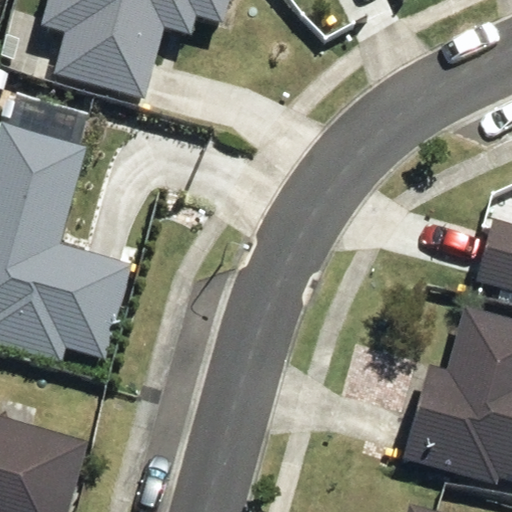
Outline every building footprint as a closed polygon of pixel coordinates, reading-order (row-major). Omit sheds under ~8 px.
[(42,0),(32,38),(53,44),(43,82),(137,107),(155,42),(182,49),(189,27),(216,34),(225,0),(42,0)] [(77,159),(0,138),(0,357),(52,371),(54,361),(100,373),(127,273),(52,254),(77,159)] [(511,238),(484,231),(467,292),(511,304),(511,238)] [(398,461),(511,492),(511,338),(452,322),(436,381),(422,377),(398,461)] [(65,511),(81,453),(0,430),(0,511),(65,511)]
